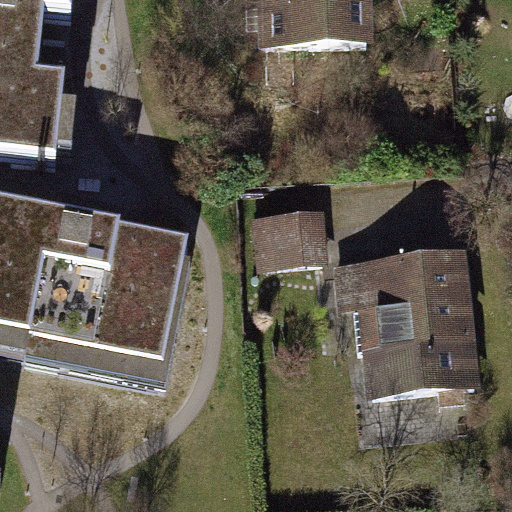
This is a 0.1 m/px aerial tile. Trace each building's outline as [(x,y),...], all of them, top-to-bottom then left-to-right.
[(80,0),(0,0),(0,185),(59,191),(68,110),(24,105),(31,45),(75,50),(80,0)] [(249,0),(251,64),(365,63),(363,0),(249,0)] [(186,262),(0,223),(0,360),(160,391),(186,262)] [(270,281),(326,272),(320,231),(263,241),(270,281)] [(354,412),(461,402),(449,266),(342,276),(354,412)]
